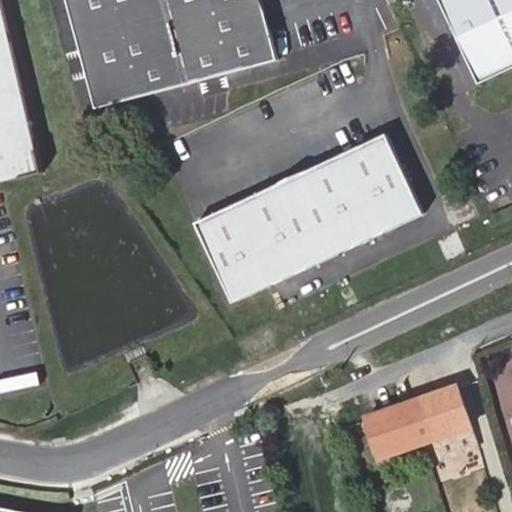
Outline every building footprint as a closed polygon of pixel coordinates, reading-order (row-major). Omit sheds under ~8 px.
[(63,0),(89,105),(274,61),(259,0),(63,0)] [(511,0),(438,0),(477,82),(511,65),(511,0)] [(0,186),(36,178),(35,173),(0,19),(0,186)] [(228,302),(420,214),(383,134),(192,222),(228,302)] [(480,450),(458,387),(367,418),(383,463),(436,445),(442,463),(480,450)]
